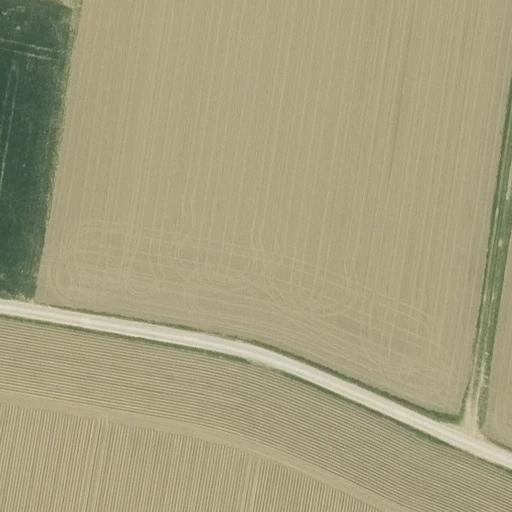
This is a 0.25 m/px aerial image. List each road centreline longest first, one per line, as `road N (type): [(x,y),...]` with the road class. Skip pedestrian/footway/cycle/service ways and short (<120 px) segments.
road 1 (unclassified): [(511,453),(275,352),(0,299)]
road 2 (track): [(469,434),(511,134)]
